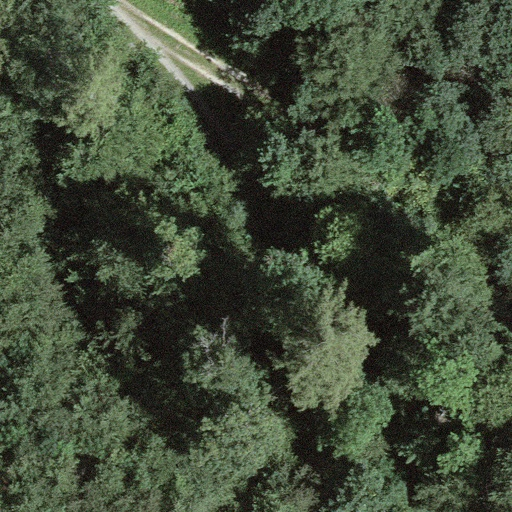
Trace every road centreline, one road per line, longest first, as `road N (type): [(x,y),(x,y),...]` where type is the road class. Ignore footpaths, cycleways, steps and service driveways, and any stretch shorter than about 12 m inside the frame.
road 1 (track): [(117,0),(362,395),(413,511)]
road 2 (track): [(117,0),(309,137),(511,303)]
